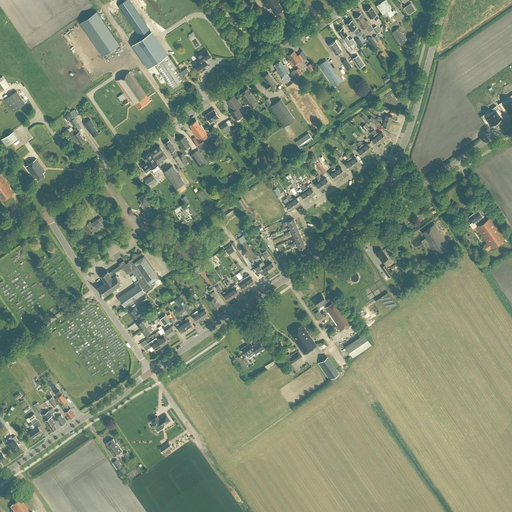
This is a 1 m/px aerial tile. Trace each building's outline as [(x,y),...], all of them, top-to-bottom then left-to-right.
[(185,80),(152,31),(151,31),(129,0),(125,0),(118,5),(141,38),(131,45),(147,69),(155,64),(172,89),(185,80)] [(272,10),(275,14),(283,9),(279,2),(282,0),(281,0),(261,0),(267,8),(268,7),(271,11),(272,10)] [(380,2),(379,3),(380,3),(377,5),(383,14),(391,8),(385,0),(384,0),(380,3),(380,2)] [(371,18),(373,16),(376,20),(379,18),(376,14),(377,14),(373,9),(373,10),(371,7),(365,11),(371,18)] [(367,20),(366,21),(361,14),(355,17),(363,28),(370,24),(367,20)] [(352,20),(346,24),(351,31),(353,29),(356,34),(358,37),(363,33),(361,30),(359,32),(356,27),(352,20)] [(346,42),(349,46),(355,42),(352,38),(349,40),(346,35),(347,34),(343,27),(337,31),(342,38),(343,38),(346,42)] [(391,32),(400,44),(407,40),(398,27),(391,32)] [(367,39),(370,45),(372,44),(374,47),(377,45),(371,36),(367,39)] [(363,45),(359,38),(355,41),(359,47),(363,45)] [(336,55),(338,58),(341,56),(339,52),(342,50),(335,40),(330,44),(336,54),(336,55)] [(198,73),(202,70),(201,69),(208,64),(206,60),(211,56),(206,49),(196,55),(199,60),(194,64),(196,67),(195,68),(198,73)] [(291,60),(294,65),(295,64),(295,65),(301,61),(304,58),(300,53),(297,55),(294,51),(288,55),(292,60),(291,60)] [(365,64),(358,54),(353,58),(360,68),(365,64)] [(342,62),(347,70),(353,66),(347,58),(342,62)] [(282,76),(283,78),(282,78),(284,81),(290,77),(286,72),(289,70),(285,64),(284,65),(281,60),(274,64),(278,69),(277,70),(281,76),(282,76)] [(326,60),(320,65),(334,85),(341,80),(326,60)] [(297,75),(294,70),(290,72),(293,78),(294,78),(298,84),(302,82),(297,75)] [(135,102),(139,108),(150,100),(130,71),(116,80),(131,101),(132,100),(134,103),(135,102)] [(263,76),(268,83),(265,85),(268,89),(276,84),(268,73),(263,76)] [(243,99),(246,104),(248,103),(251,108),(257,104),(253,99),(254,99),(250,93),(249,93),(247,89),(240,94),(243,99)] [(4,99),(13,111),(25,103),(16,91),(4,99)] [(234,95),(227,100),(230,105),(229,105),(233,111),(230,112),(236,120),(243,115),(238,108),(242,105),(237,98),(236,99),(234,95)] [(501,102),(499,103),(502,108),(504,107),(509,112),(511,109),(511,106),(506,98),(501,102)] [(281,99),(271,106),(285,126),(295,119),(281,99)] [(494,107),(488,110),(496,121),(501,118),(497,112),(499,110),(496,105),(494,107)] [(214,120),(215,123),(218,121),(216,119),(219,117),(214,109),(205,115),(210,123),(214,120)] [(483,114),(481,116),(484,121),(487,119),(491,125),(496,121),(488,110),(483,114)] [(361,117),(369,124),(371,121),(363,114),(361,117)] [(377,125),(379,122),(371,116),(370,119),(377,125)] [(70,121),(74,127),(79,123),(75,118),(70,121)] [(89,129),(93,136),(98,132),(93,125),(94,125),(90,119),(84,123),(88,130),(89,129)] [(383,126),(389,128),(391,122),(384,120),(382,119),(382,121),(381,121),(384,122),(383,126),(383,125),(383,126)] [(193,129),(192,129),(198,138),(206,133),(201,125),(200,125),(196,120),(190,125),(193,129)] [(224,130),(226,133),(231,129),(226,121),(220,125),(224,130)] [(78,140),(81,144),(86,141),(79,131),(78,132),(75,128),(70,131),(73,135),(72,136),(76,142),(78,140)] [(13,131),(2,139),(6,146),(18,138),(13,131)] [(377,135),(381,141),(386,137),(382,131),(377,135)] [(313,139),(308,133),(296,141),(300,148),(313,139)] [(372,139),(376,145),(381,141),(377,135),(372,139)] [(178,141),(184,149),(190,145),(184,136),(178,141)] [(201,139),(195,143),(200,151),(205,148),(204,147),(207,145),(205,142),(204,143),(201,139)] [(170,152),(171,152),(175,157),(178,155),(174,149),(175,149),(173,145),(172,145),(169,140),(165,143),(168,148),(168,149),(167,149),(169,152),(170,152)] [(359,141),(367,152),(372,148),(368,143),(365,145),(363,143),(363,144),(360,140),(359,141)] [(367,152),(359,141),(357,142),(360,146),(360,147),(361,148),(358,151),(362,156),(367,152)] [(150,152),(158,163),(168,157),(160,145),(150,152)] [(190,155),(197,166),(198,165),(200,168),(208,163),(198,149),(190,155)] [(142,165),(147,172),(158,164),(149,152),(143,157),(147,162),(142,165)] [(191,161),(189,157),(186,159),(183,153),(179,156),(184,165),(188,162),(189,163),(191,161)] [(351,160),(355,165),(360,162),(356,156),(351,160)] [(37,157),(26,165),(34,178),(36,176),(38,179),(45,174),(43,172),(45,170),(37,157)] [(319,161),(317,159),(314,161),(319,167),(323,174),(326,172),(321,166),(322,165),(319,161)] [(345,163),(349,169),(355,165),(351,160),(345,163)] [(164,171),(176,188),(185,182),(172,165),(164,171)] [(336,170),(340,176),(345,172),(341,166),(336,170)] [(331,173),(335,179),(340,176),(336,170),(331,173)] [(1,173),(0,173),(0,196),(3,200),(14,192),(1,173)] [(156,180),(153,175),(150,177),(145,180),(148,186),(156,180)] [(321,180),(325,186),(330,182),(326,177),(321,180)] [(316,184),(320,189),(325,186),(321,180),(316,184)] [(306,191),(310,196),(315,193),(311,187),(308,189),(307,187),(306,188),(304,184),(302,185),(306,191)] [(306,191),(302,185),(301,186),(304,190),(303,190),(304,192),(301,194),(305,200),(310,196),(306,191)] [(145,193),(138,197),(142,202),(140,204),(144,210),(142,212),(146,218),(153,214),(150,209),(151,208),(149,205),(152,203),(149,199),(145,193)] [(292,201),(295,206),(300,203),(297,198),(292,201)] [(285,202),(290,210),(295,206),(292,201),(290,199),(289,200),(285,202)] [(225,215),(228,219),(236,214),(232,209),(225,215)] [(469,216),(472,222),(473,221),(477,226),(476,226),(487,242),(483,244),(488,250),(506,238),(491,216),(481,223),(478,219),(479,218),(479,217),(482,215),(478,210),(469,216)] [(259,223),(253,216),(250,218),(255,225),(259,223)] [(290,226),(296,224),(294,218),(288,221),(283,223),(284,226),(287,225),(286,224),(289,223),(290,226)] [(84,225),(90,233),(95,229),(95,228),(101,224),(100,223),(98,219),(91,223),(90,221),(84,225)] [(286,235),(298,230),(296,224),(290,226),(291,229),(289,231),(285,233),(286,235)] [(440,232),(434,224),(422,232),(426,237),(425,238),(421,241),(426,248),(430,246),(435,253),(433,254),(435,257),(437,255),(437,256),(438,255),(440,254),(450,246),(440,232)] [(295,238),(301,235),(298,230),(286,235),(287,236),(291,234),(291,235),(293,234),(295,238)] [(291,246),(303,241),(301,235),(295,238),(296,240),(293,241),(294,243),(290,244),(291,246)] [(298,245),(300,249),(305,246),(303,241),(291,246),(291,247),(296,245),(296,246),(298,245)] [(232,245),(225,250),(229,255),(235,250),(232,245)] [(270,255),(267,250),(263,252),(267,257),(269,259),(270,259),(271,260),(273,258),(270,255)] [(376,252),(382,262),(387,258),(382,251),(381,252),(380,250),(376,252)] [(152,287),(149,283),(159,276),(144,255),(142,252),(139,254),(137,253),(136,255),(134,257),(132,256),(132,258),(128,261),(129,261),(126,263),(124,260),(119,263),(120,263),(121,264),(109,272),(108,270),(106,272),(101,275),(105,282),(98,287),(100,290),(98,291),(101,294),(102,293),(104,296),(122,283),(116,274),(114,276),(112,274),(122,267),(127,274),(132,270),(138,279),(134,282),(136,285),(119,297),(121,299),(123,303),(125,305),(145,292),(145,291),(152,287)] [(262,272),(264,275),(270,271),(266,266),(265,266),(262,262),(254,268),(257,272),(258,271),(259,273),(262,272)] [(266,266),(270,271),(275,267),(272,262),(266,266)] [(198,272),(199,273),(205,269),(201,264),(195,268),(196,270),(195,271),(196,273),(198,272)] [(384,265),(381,267),(388,277),(391,275),(384,265)] [(246,281),(249,285),(255,281),(251,277),(249,274),(247,275),(249,278),(246,281)] [(240,285),(243,289),(249,285),(246,281),(242,283),(240,280),(238,281),(240,284),(240,285)] [(218,284),(217,285),(215,282),(214,284),(216,286),(215,286),(220,292),(222,290),(218,284)] [(230,291),(233,296),(239,292),(236,287),(236,288),(234,285),(232,286),(234,289),(230,291)] [(209,301),(215,309),(220,305),(216,298),(218,297),(214,291),(210,294),(213,298),(209,301)] [(224,295),(228,300),(233,296),(230,291),(227,294),(225,291),(223,292),(225,295),(224,295)] [(340,305),(336,299),(332,302),(329,298),(326,300),(322,294),(313,300),(319,308),(323,304),(325,307),(324,307),(337,326),(335,327),(337,329),(339,328),(340,330),(353,321),(344,308),(341,304),(340,305)] [(177,299),(175,301),(179,306),(176,308),(180,314),(185,310),(181,304),(177,299)] [(199,313),(202,317),(208,313),(205,309),(203,306),(201,307),(203,310),(199,313)] [(129,312),(134,318),(143,312),(141,309),(138,310),(136,307),(129,312)] [(193,317),(197,321),(202,317),(199,313),(196,315),(194,312),(192,314),(194,316),(193,317)] [(160,319),(165,325),(170,321),(165,315),(160,319)] [(183,324),(187,328),(192,324),(189,320),(187,317),(185,318),(187,321),(183,324)] [(137,324),(141,329),(146,326),(144,323),(147,321),(145,319),(142,321),(142,320),(137,324)] [(157,321),(153,325),(158,329),(161,325),(157,321)] [(178,327),(181,332),(187,328),(183,324),(180,326),(178,323),(176,324),(178,327)] [(295,341),(304,354),(316,345),(302,324),(290,332),(296,340),(295,341)] [(141,329),(145,335),(150,332),(153,330),(151,328),(149,330),(146,326),(141,329)] [(165,334),(166,336),(167,335),(169,337),(175,332),(171,326),(165,331),(166,333),(165,334)] [(158,340),(162,345),(168,341),(165,337),(166,336),(165,334),(164,332),(161,334),(163,337),(158,340)] [(355,333),(343,340),(345,343),(357,336),(355,333)] [(364,333),(345,346),(353,357),(371,344),(364,333)] [(153,346),(155,350),(162,345),(158,340),(156,337),(143,346),(145,350),(153,346)] [(250,342),(241,348),(247,357),(255,352),(256,353),(264,348),(259,341),(253,345),(250,342)] [(272,355),(260,363),(264,369),(276,361),(272,355)] [(318,363),(329,380),(339,373),(328,356),(318,363)] [(58,397),(63,404),(67,402),(62,394),(58,397)] [(52,397),(49,399),(54,407),(57,404),(52,397)] [(66,405),(63,407),(66,411),(65,412),(67,415),(68,415),(70,418),(75,415),(70,408),(69,409),(66,405)] [(55,411),(52,413),(61,425),(66,421),(59,410),(56,412),(55,411)] [(50,427),(51,427),(53,430),(56,427),(54,424),(55,423),(50,417),(52,416),(49,411),(43,414),(45,418),(44,419),(45,420),(50,427)] [(29,431),(33,437),(39,434),(42,432),(38,426),(41,424),(37,418),(38,418),(34,413),(29,417),(32,422),(36,427),(29,431)] [(170,420),(166,414),(159,419),(157,416),(150,421),(157,430),(164,426),(163,425),(170,420)] [(8,433),(13,430),(10,424),(5,427),(8,433)] [(8,443),(14,452),(20,448),(16,442),(18,440),(15,435),(12,437),(11,436),(6,439),(8,443)] [(109,448),(114,455),(114,456),(123,450),(117,442),(116,443),(113,438),(106,443),(109,448)] [(169,441),(160,448),(163,452),(172,446),(169,441)] [(117,459),(113,462),(118,468),(122,466),(117,459)] [(29,511),(22,501),(11,509),(12,511),(29,511)]
